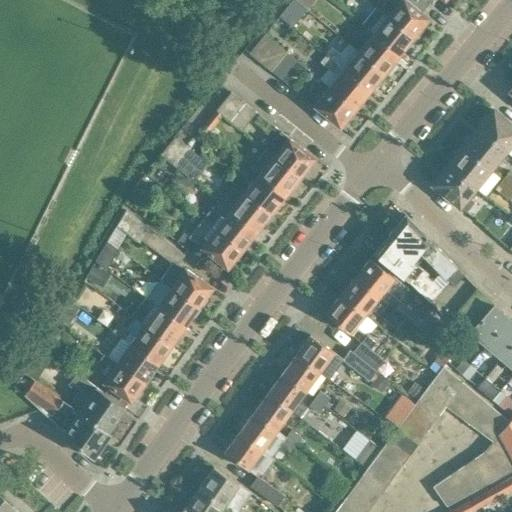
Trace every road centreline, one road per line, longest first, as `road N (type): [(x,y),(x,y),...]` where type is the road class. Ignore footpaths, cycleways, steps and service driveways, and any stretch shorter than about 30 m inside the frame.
road 1 (residential): [(116,511),(374,169)]
road 2 (residential): [(374,169),(511,0)]
road 3 (residential): [(511,284),(405,187),(374,169)]
road 4 (residential): [(0,442),(25,439),(114,511)]
